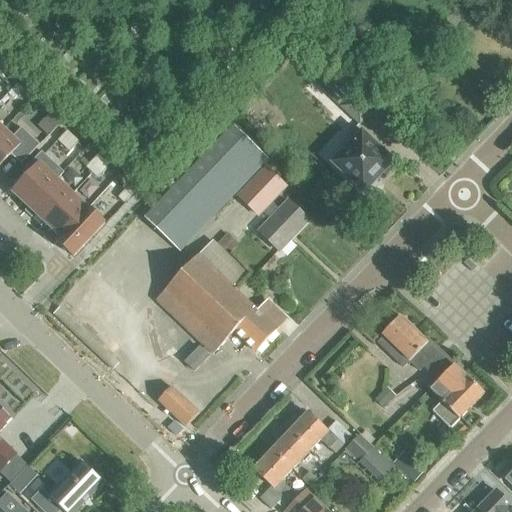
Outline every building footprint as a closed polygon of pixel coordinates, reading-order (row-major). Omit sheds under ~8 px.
[(16,86),(7,96),(13,101),(22,92),(16,86)] [(351,97),(341,107),(359,125),(369,114),(351,97)] [(177,186),(144,220),(179,254),(212,219),(217,214),(267,161),(262,156),(233,128),(177,186)] [(354,142),(334,164),(363,192),(392,163),(355,128),(348,136),(354,142)] [(3,131),(0,134),(0,166),(10,156),(21,166),(39,146),(21,129),(12,138),(3,131)] [(58,142),(70,153),(78,144),(66,133),(58,142)] [(30,175),(12,195),(28,209),(24,213),(28,216),(59,183),(57,181),(63,174),(41,153),(25,170),(30,175)] [(86,168),(95,176),(103,167),(95,159),(86,168)] [(103,167),(95,176),(98,180),(107,170),(103,167)] [(266,167),(236,197),(259,218),(263,213),(271,220),(258,233),(279,253),(309,221),(288,202),(279,211),(273,204),(288,188),(266,167)] [(59,183),(28,216),(31,219),(35,215),(43,224),(40,228),(43,231),(75,197),(59,182),(59,183)] [(118,198),(124,204),(132,194),(126,189),(118,198)] [(56,242),(58,244),(89,211),(75,197),(43,231),(47,234),(50,230),(59,239),(56,242)] [(89,211),(58,244),(73,258),(104,225),(89,211)] [(248,274),(227,255),(239,245),(228,235),(217,245),(213,241),(198,257),(156,301),(212,356),(234,333),(255,354),(287,321),(267,302),(256,312),(233,290),(248,274)] [(56,311),(51,318),(110,374),(114,370),(116,367),(56,311)] [(377,344),(403,369),(409,363),(419,373),(425,367),(439,381),(455,364),(429,340),(427,343),(400,317),(381,336),(383,338),(377,344)] [(185,364),(194,373),(209,358),(199,349),(185,364)] [(439,384),(432,392),(442,402),(433,412),(450,429),(484,394),(467,378),(467,377),(456,366),(439,384)] [(158,402),(185,428),(198,414),(171,389),(158,402)] [(375,401),(383,410),(396,398),(387,389),(375,401)] [(0,474),(17,457),(0,440),(0,432),(12,420),(0,408),(0,474)] [(307,415),(289,434),(310,454),(321,442),(336,455),(351,437),(335,422),(328,430),(330,433),(328,435),(307,415)] [(364,432),(359,438),(368,447),(374,441),(364,432)] [(271,452),(292,472),(310,454),(289,434),(271,452)] [(359,438),(346,452),(360,464),(372,451),(368,447),(359,438)] [(261,500),(271,510),(291,490),(283,483),(292,472),(271,452),(253,472),(272,489),(261,500)] [(31,501),(42,511),(60,511),(62,511),(63,511),(76,511),(103,484),(81,463),(49,497),(42,490),(31,501)] [(302,480),(310,488),(317,480),(309,472),(302,480)] [(18,477),(8,487),(17,496),(27,485),(18,477)] [(326,511),(306,492),(285,511),(326,511)] [(477,510),(479,511),(511,511),(511,507),(496,492),(477,510)] [(25,511),(24,511),(7,494),(0,501),(0,510),(2,511),(25,511)]
